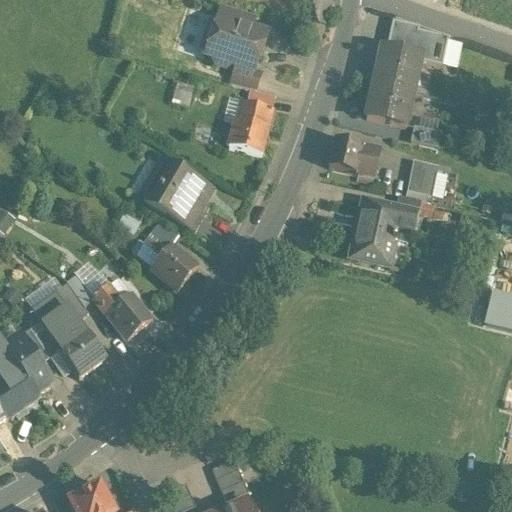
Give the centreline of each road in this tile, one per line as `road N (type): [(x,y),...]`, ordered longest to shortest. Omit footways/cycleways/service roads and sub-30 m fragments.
road 1 (tertiary): [(349,14),(316,135),(263,251),(176,374),(108,445)]
road 2 (residential): [(511,68),(349,14)]
road 3 (tertiary): [(108,445),(8,511)]
